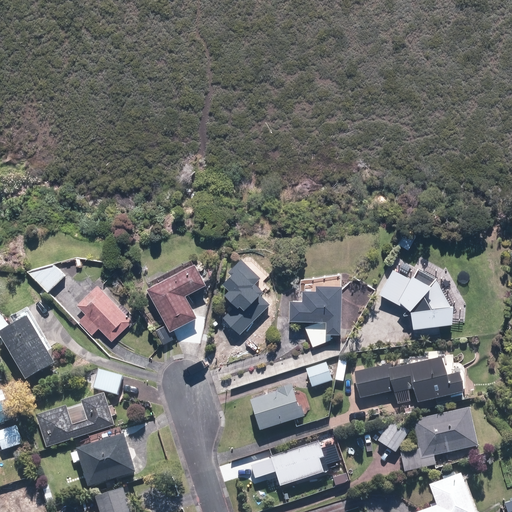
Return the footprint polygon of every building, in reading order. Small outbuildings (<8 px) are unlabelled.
[(415,239),(405,233),(397,246),(407,252),(415,239)] [(60,261),(33,268),(53,291),(72,275),(60,261)] [(201,261),(155,287),(177,326),(200,313),(188,292),(211,279),(201,261)] [(414,274),(411,277),(393,268),(381,293),(401,303),(408,308),(404,312),(413,312),(416,325),(452,321),(452,305),(437,278),(426,272),(419,268),(414,274)] [(345,332),(345,271),(330,271),(330,276),(305,276),(305,286),(309,286),(309,296),(296,297),(296,328),(309,328),(319,346),(337,338),(336,332),(345,332)] [(277,296),(250,272),(233,291),(259,315),(277,296)] [(136,320),(104,284),(84,302),(93,312),(83,321),(95,334),(105,326),(115,338),(136,320)] [(59,358),(37,317),(6,334),(29,375),(59,358)] [(348,359),(340,358),(336,380),(345,381),(348,359)] [(392,367),(356,374),(360,396),(417,385),(420,400),(464,391),(460,374),(445,377),(441,358),(392,367)] [(312,366),(318,384),(336,378),(331,360),(312,366)] [(103,369),(99,385),(120,390),(124,374),(103,369)] [(259,399),(267,426),(309,414),(297,384),(282,389),(283,393),(259,399)] [(40,412),(52,448),(79,439),(81,444),(96,440),(94,435),(120,426),(108,391),(40,412)] [(0,402),(0,424),(15,419),(9,399),(0,402)] [(469,410),(415,423),(422,451),(403,455),(406,467),(433,461),(431,455),(477,445),(469,410)] [(408,431),(392,422),(381,440),(397,450),(408,431)] [(2,428),(8,449),(28,444),(22,423),(2,428)] [(141,469),(129,435),(86,450),(98,484),(117,477),(119,484),(128,481),(125,474),(141,469)] [(323,442),(256,464),(260,476),(281,469),(286,484),(332,469),(323,442)] [(420,511),(475,511),(462,475),(433,485),(440,505),(420,511)] [(138,511),(131,487),(105,495),(109,511),(138,511)] [(40,496),(23,495),(28,511),(45,511),(49,511),(45,499),(40,496)] [(11,511),(0,502),(0,511),(11,511)]
